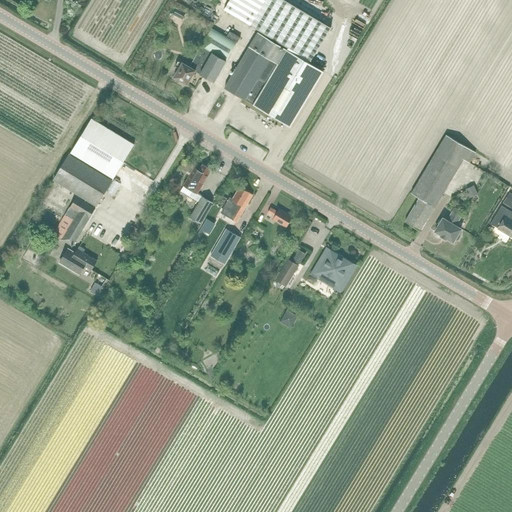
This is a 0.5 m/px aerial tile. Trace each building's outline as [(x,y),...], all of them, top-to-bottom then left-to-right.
[(285,0),(229,0),(224,9),(280,43),(279,44),(310,63),(331,27),(285,0)] [(173,15),(183,20),(186,14),(177,8),(173,15)] [(212,28),(202,46),(227,61),(237,43),(212,28)] [(279,44),(258,32),(225,88),(245,100),(246,100),(252,103),(252,104),(291,127),(324,72),(310,63),(279,44)] [(195,71),(215,82),(227,61),(202,46),(190,66),(183,62),(174,77),(187,85),(195,71)] [(71,153),(113,179),(134,145),(92,119),(71,153)] [(476,153),(446,135),(411,193),(419,198),(405,221),(421,231),(464,160),(470,163),(476,153)] [(113,180),(70,154),(53,180),(97,206),(113,180)] [(194,168),(191,173),(181,191),(190,196),(193,191),(198,194),(212,170),(203,163),(199,171),(194,168)] [(215,182),(212,190),(217,192),(220,184),(215,182)] [(483,182),(473,188),(478,197),(488,191),(483,182)] [(225,206),(221,213),(237,222),(241,215),(254,194),(240,187),(232,199),(230,198),(225,206)] [(476,195),(474,191),(472,187),(466,190),(470,198),(476,195)] [(503,203),(511,208),(511,193),(509,192),(503,203)] [(73,246),(96,208),(77,196),(69,207),(53,234),(73,246)] [(213,203),(212,202),(202,196),(192,213),(190,217),(201,224),(213,203)] [(494,215),(490,223),(497,228),(502,230),(498,238),(505,242),(510,235),(511,236),(511,210),(501,204),(494,215)] [(292,218),(279,209),(278,211),(271,207),(268,213),(273,217),(273,218),(287,227),(292,218)] [(443,218),(435,231),(442,235),(441,236),(447,240),(448,238),(453,241),(455,239),(456,240),(459,240),(461,236),(460,234),(459,233),(461,229),(456,226),(461,217),(452,212),(447,221),(443,218)] [(226,229),(211,255),(225,264),(241,238),(226,229)] [(98,261),(84,252),(85,249),(80,246),(74,254),(67,250),(59,263),(72,271),(80,275),(85,266),(92,270),(98,261)] [(300,264),(306,254),(299,250),(293,260),(300,264)] [(340,261),(336,258),(337,256),(329,252),(317,273),(340,287),(354,263),(343,257),(340,261)] [(299,265),(288,259),(276,279),(286,286),(299,265)] [(104,304),(100,310),(104,314),(109,308),(104,304)] [(287,310),(280,322),(290,328),(297,316),(287,310)]
